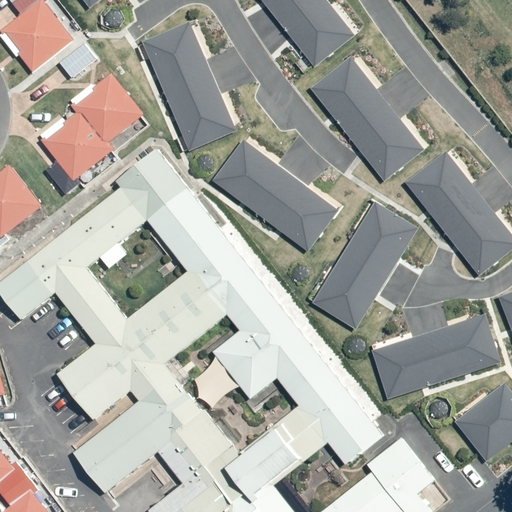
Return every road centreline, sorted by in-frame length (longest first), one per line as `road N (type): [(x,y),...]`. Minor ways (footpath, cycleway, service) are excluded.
road 1 (residential): [(374,0),(511,172)]
road 2 (residential): [(223,0),(287,98),(342,158)]
